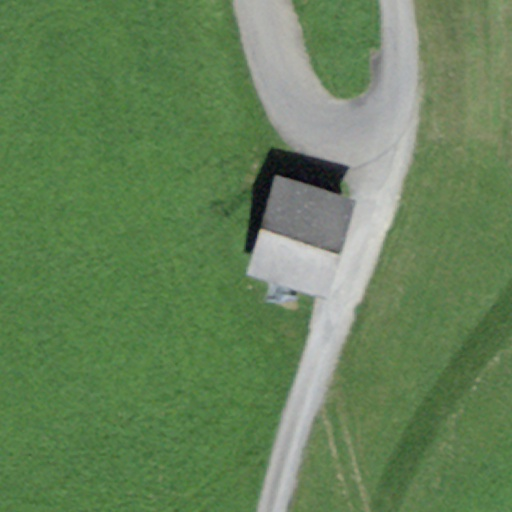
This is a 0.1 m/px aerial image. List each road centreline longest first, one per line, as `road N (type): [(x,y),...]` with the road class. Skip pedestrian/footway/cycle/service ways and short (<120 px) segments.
road 1 (track): [(362,129),(372,192),(279,511)]
road 2 (track): [(392,0),(397,85),(388,112),(346,134),(321,130),(299,112),(259,0)]
